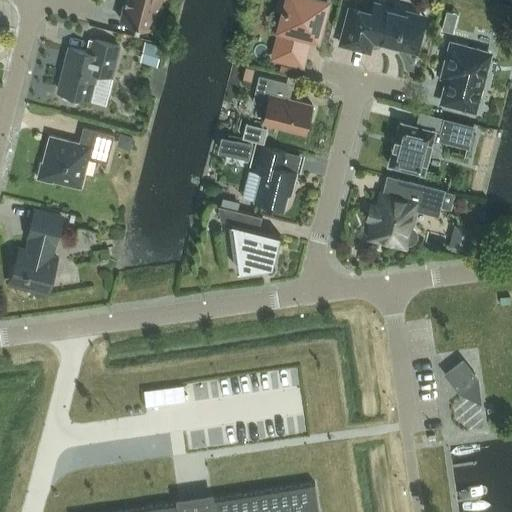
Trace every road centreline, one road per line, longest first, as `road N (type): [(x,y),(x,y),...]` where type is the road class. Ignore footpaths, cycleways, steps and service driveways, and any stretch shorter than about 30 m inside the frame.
road 1 (residential): [(310,295),(0,336)]
road 2 (residential): [(386,284),(418,511)]
road 3 (residential): [(310,295),(358,83)]
road 4 (residential): [(0,136),(33,1)]
road 5 (residential): [(511,266),(386,284)]
